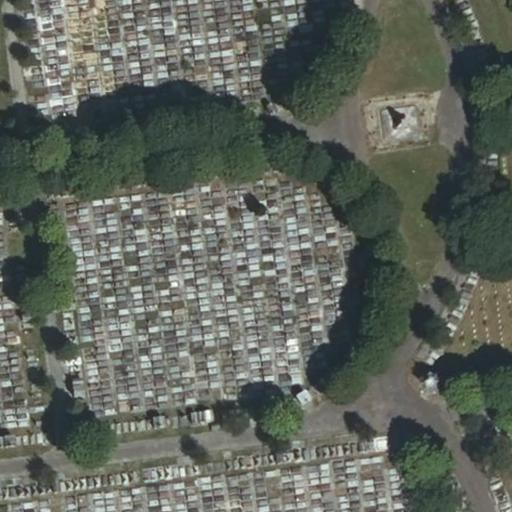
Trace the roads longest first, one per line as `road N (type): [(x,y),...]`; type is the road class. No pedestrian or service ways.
road 1 (secondary): [(511,61),(260,511)]
road 2 (secondary): [(360,511),(511,239)]
